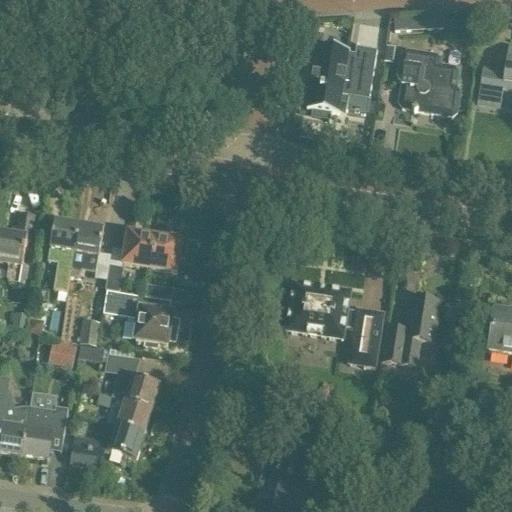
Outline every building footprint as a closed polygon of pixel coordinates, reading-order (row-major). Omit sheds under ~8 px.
[(443,18),(394,22),(394,35),(444,32),(443,18)] [(306,91),(303,105),(308,106),(307,111),(306,112),(314,114),(313,119),(329,122),(329,126),(330,126),(332,117),(339,118),(339,116),(338,116),(341,99),(348,100),(346,115),(367,118),(369,103),(377,53),(357,50),(358,46),(356,46),(355,57),(348,56),(348,55),(349,55),(349,54),(317,49),(316,50),(317,50),(316,56),(312,55),(309,68),(314,69),(310,92),(306,91)] [(385,49),(383,64),(391,65),(393,50),(385,49)] [(482,73),(477,108),(499,111),(502,91),(511,93),(511,51),(508,51),(504,77),(482,73)] [(401,57),(397,83),(401,88),(397,107),(401,113),(450,121),(456,117),(459,97),(454,97),(457,78),(453,72),(439,69),(440,64),(436,59),(406,54),(401,57)] [(0,237),(0,267),(4,269),(7,273),(5,283),(7,288),(23,290),(27,270),(22,269),(26,242),(30,243),(34,221),(20,219),(16,240),(0,237)] [(54,224),(47,266),(57,268),(53,295),(66,297),(69,280),(70,280),(78,228),(54,224)] [(78,228),(70,280),(80,282),(81,274),(95,277),(98,261),(103,232),(78,228)] [(127,236),(122,268),(149,272),(154,241),(150,240),(151,237),(133,234),(132,237),(127,236)] [(154,241),(149,272),(176,277),(179,262),(184,262),(187,243),(159,238),(159,242),(154,241)] [(107,295),(103,318),(133,323),(137,328),(134,345),(145,347),(144,351),(156,353),(157,349),(166,351),(167,345),(174,346),(178,325),(171,324),(172,318),(172,317),(143,312),(145,301),(119,297),(123,272),(121,272),(109,270),(106,285),(105,294),(107,295)] [(147,289),(145,301),(171,305),(173,293),(147,289)] [(292,289),(285,337),(342,345),(344,332),(354,334),(349,369),(374,372),(382,319),(357,315),(356,316),(347,315),(349,297),(292,289)] [(387,332),(381,367),(415,372),(419,346),(433,348),(439,306),(411,302),(406,335),(387,332)] [(486,339),(484,353),(488,354),(488,356),(511,360),(511,362),(511,364),(511,317),(494,315),(490,340),(486,339)] [(15,316),(12,334),(25,336),(28,318),(15,316)] [(30,322),(27,337),(41,339),(44,325),(30,322)] [(84,326),(81,348),(95,349),(98,327),(84,326)] [(102,366),(104,354),(93,352),(91,364),(102,366)] [(109,359),(107,373),(119,375),(111,402),(151,415),(159,390),(132,381),(134,376),(131,375),(134,363),(109,359)] [(0,388),(0,424),(1,424),(0,429),(0,458),(21,461),(30,411),(30,410),(29,410),(28,410),(26,410),(25,410),(23,410),(22,410),(20,410),(19,411),(17,411),(16,411),(14,412),(10,393),(7,393),(6,393),(7,389),(0,388)] [(99,399),(97,407),(111,412),(106,427),(116,431),(143,439),(151,415),(111,402),(99,399)] [(30,411),(21,461),(47,466),(51,439),(63,441),(68,413),(54,411),(54,415),(30,411)] [(238,419),(234,431),(249,435),(252,423),(238,419)] [(74,439),(70,468),(92,470),(98,471),(100,455),(109,456),(135,464),(143,439),(116,431),(112,444),(91,441),(74,439)] [(379,468),(356,504),(368,511),(392,476),(379,468)] [(278,488),(273,508),(279,510),(278,511),(336,511),(338,504),(278,488)]
